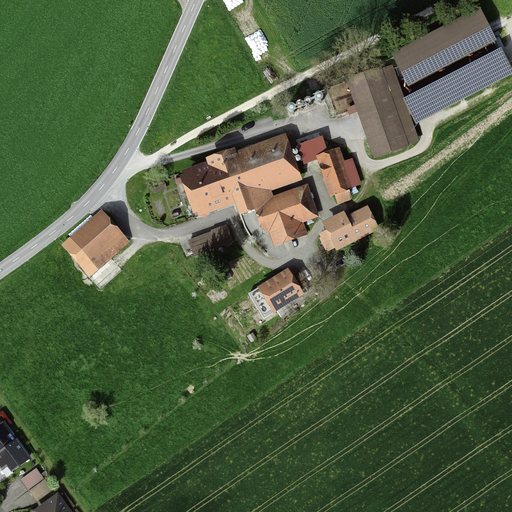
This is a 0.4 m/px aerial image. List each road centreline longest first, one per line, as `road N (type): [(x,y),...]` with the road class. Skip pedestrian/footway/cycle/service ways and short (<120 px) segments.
road 1 (secondary): [(195,0),(114,170),(80,209),(0,271)]
road 2 (track): [(452,0),(152,160)]
road 3 (track): [(84,511),(0,395)]
